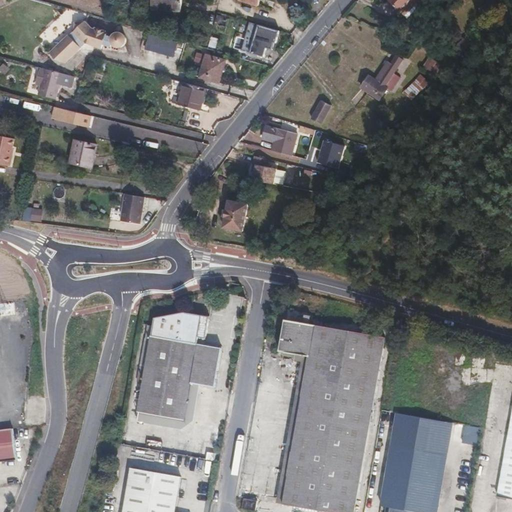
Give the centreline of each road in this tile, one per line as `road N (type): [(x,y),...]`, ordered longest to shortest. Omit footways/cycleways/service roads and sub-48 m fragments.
road 1 (tertiary): [(162,248),(174,207),(342,0)]
road 2 (tertiary): [(266,272),(511,335)]
road 3 (unclassified): [(220,511),(266,272)]
road 4 (tertiary): [(68,511),(122,310),(121,280)]
road 5 (unclassified): [(26,511),(57,428),(54,334),(67,287)]
